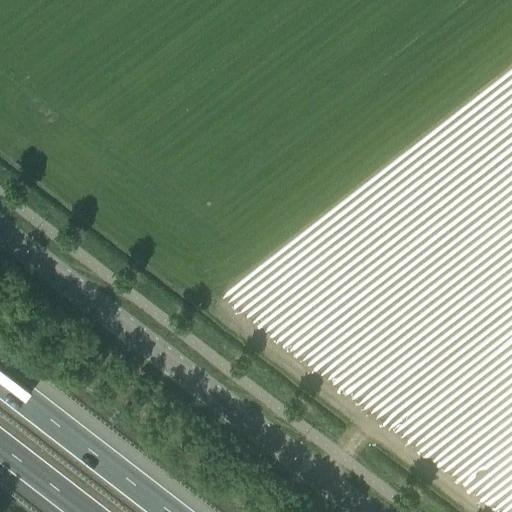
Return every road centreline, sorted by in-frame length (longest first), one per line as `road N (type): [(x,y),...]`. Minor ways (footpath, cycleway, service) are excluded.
road 1 (unclassified): [(368,511),(0,225)]
road 2 (motorway): [(168,511),(0,381)]
